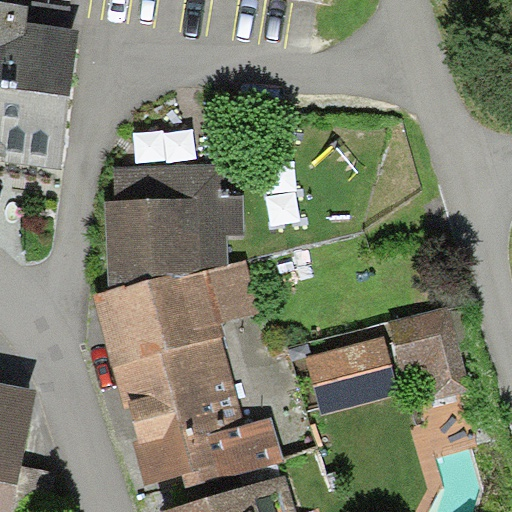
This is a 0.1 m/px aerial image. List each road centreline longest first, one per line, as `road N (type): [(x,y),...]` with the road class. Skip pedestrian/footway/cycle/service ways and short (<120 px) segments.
road 1 (residential): [(0,278),(32,308),(60,360),(109,511)]
road 2 (residential): [(463,177),(411,0)]
road 3 (residential): [(511,347),(463,177)]
